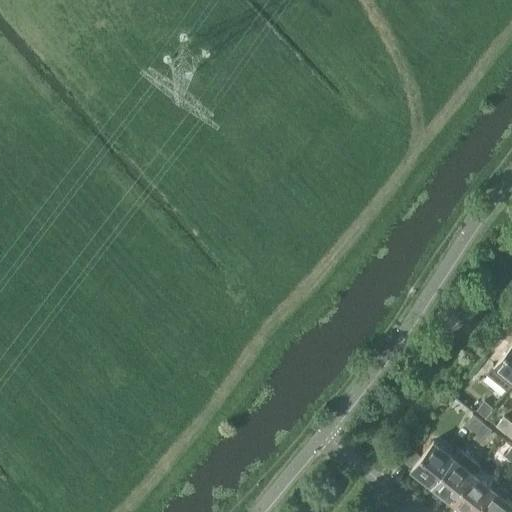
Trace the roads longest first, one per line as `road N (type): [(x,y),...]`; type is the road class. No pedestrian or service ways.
road 1 (track): [(123,511),(422,135)]
road 2 (track): [(422,135),(362,0)]
road 3 (track): [(422,135),(511,23)]
